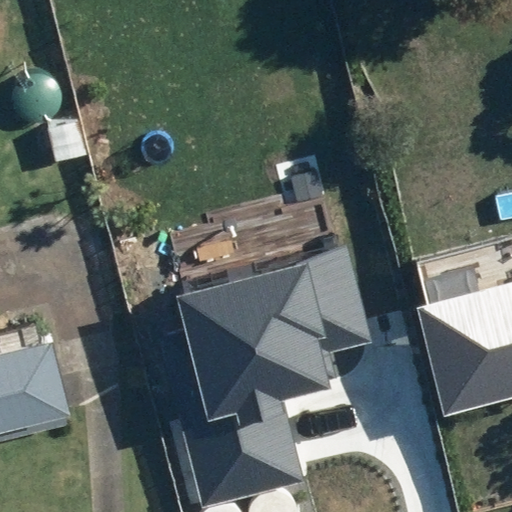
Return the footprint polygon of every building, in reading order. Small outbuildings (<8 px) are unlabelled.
[(285,65),(306,141),(347,130),(325,54),(285,65)] [(52,123),(59,154),(87,147),(81,116),(52,123)] [(180,297),(215,431),(189,437),(207,502),(301,477),(282,406),(337,391),(327,356),(370,344),(345,253),(180,297)] [(447,408),(511,391),(511,271),(419,296),(447,408)] [(0,421),(74,403),(55,327),(0,340),(0,421)]
